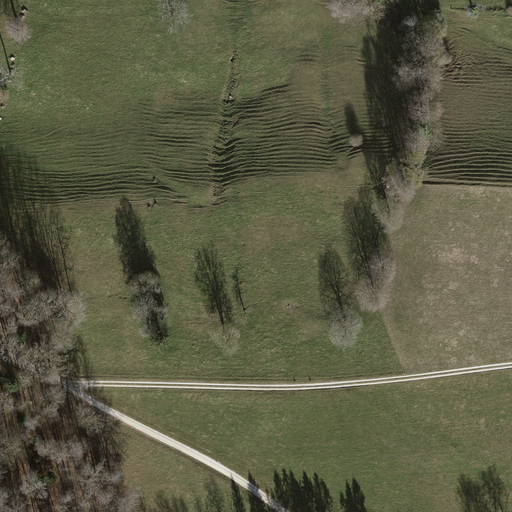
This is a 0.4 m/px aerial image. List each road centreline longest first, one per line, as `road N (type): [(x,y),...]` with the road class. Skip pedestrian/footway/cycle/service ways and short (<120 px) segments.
road 1 (track): [(64,383),(266,387),(511,365)]
road 2 (track): [(64,383),(212,462),(284,511)]
